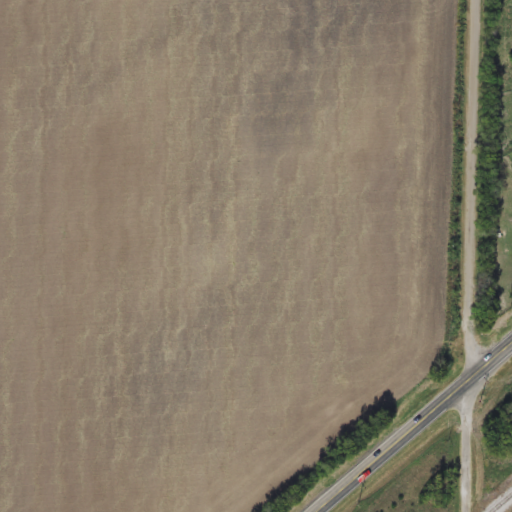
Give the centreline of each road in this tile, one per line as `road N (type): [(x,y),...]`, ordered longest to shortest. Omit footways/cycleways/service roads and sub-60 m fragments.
road 1 (residential): [(471,380),(469,0)]
road 2 (primary): [(316,511),(511,345)]
road 3 (residential): [(466,511),(471,380)]
